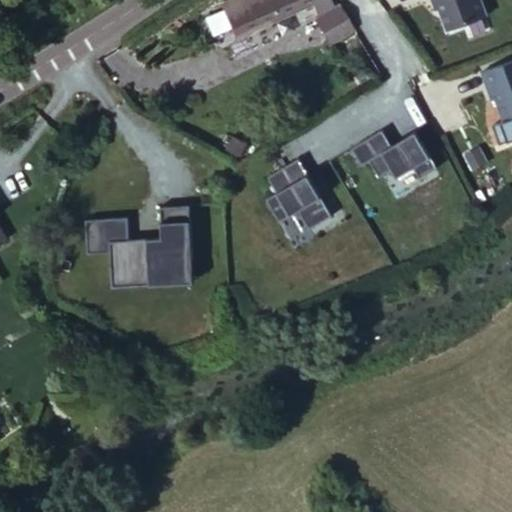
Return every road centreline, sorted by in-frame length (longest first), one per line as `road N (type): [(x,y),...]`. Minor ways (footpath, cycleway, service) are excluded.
road 1 (unknown): [(373,0),(391,32),(393,73),(386,92),(322,141)]
road 2 (tertiary): [(145,0),(0,92)]
road 3 (unknown): [(81,43),(170,164)]
